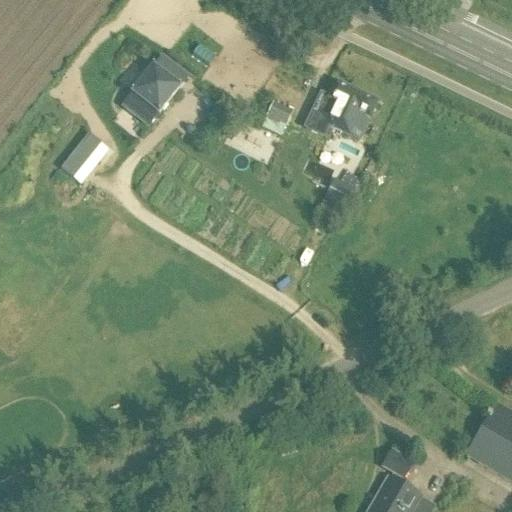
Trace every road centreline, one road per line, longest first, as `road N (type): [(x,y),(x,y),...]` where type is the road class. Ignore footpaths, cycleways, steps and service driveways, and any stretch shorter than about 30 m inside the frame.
road 1 (unclassified): [(43,511),(511,293)]
road 2 (primary): [(511,81),(341,0)]
